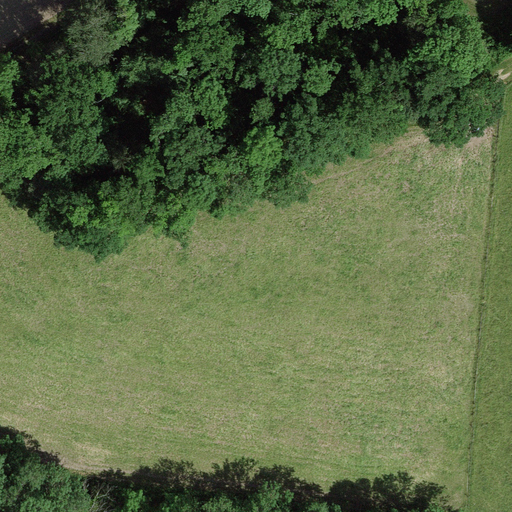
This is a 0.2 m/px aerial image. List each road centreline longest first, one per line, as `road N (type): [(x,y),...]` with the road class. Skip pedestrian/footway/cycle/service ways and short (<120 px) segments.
road 1 (track): [(0,148),(63,195),(121,208),(180,193),(342,122),(447,110),(511,67)]
road 2 (motorway): [(0,226),(511,25)]
